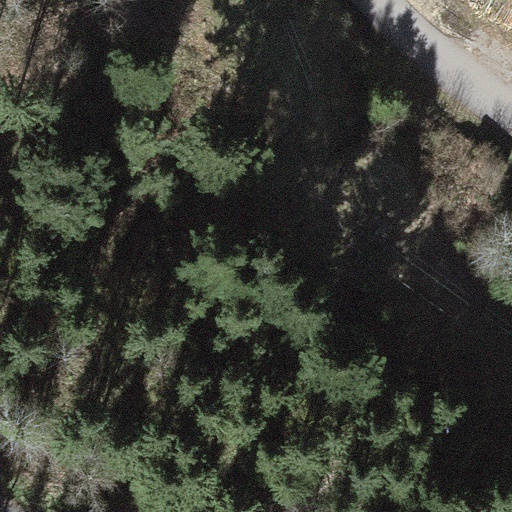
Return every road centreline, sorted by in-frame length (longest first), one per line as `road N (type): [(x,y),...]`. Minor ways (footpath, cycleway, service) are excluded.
road 1 (unclassified): [(511,121),(435,64),(373,0)]
road 2 (track): [(433,0),(469,38),(511,107)]
